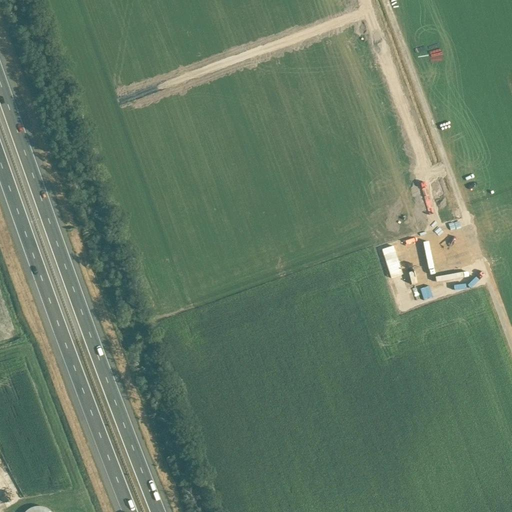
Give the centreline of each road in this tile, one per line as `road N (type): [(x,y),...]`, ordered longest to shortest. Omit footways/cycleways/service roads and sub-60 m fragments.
road 1 (motorway): [(157,511),(0,85)]
road 2 (motorway): [(0,160),(129,511)]
road 3 (track): [(511,343),(387,0)]
